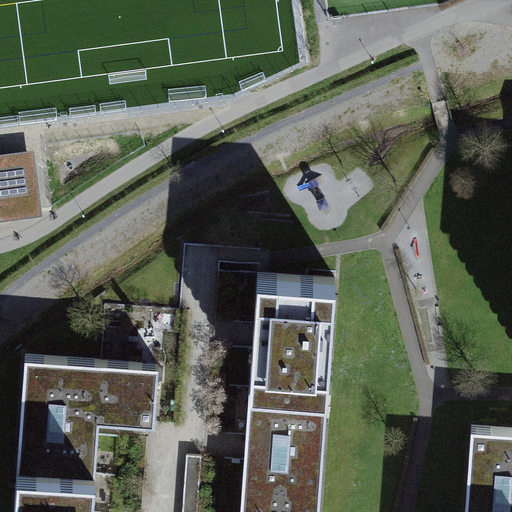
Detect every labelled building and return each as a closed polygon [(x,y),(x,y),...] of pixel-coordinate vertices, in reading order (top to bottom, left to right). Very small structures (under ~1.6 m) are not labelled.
[(0,165),(0,217),(39,213),(33,161),(0,165)] [(248,397),(326,402),(335,277),(257,271),(254,310),(248,397)] [(20,461),(96,466),(98,431),(99,419),(153,423),(158,366),(28,356),(20,461)] [(318,511),(326,402),(248,397),(245,443),(240,511),(318,511)] [(468,511),(511,511),(511,426),(476,424),(468,511)] [(92,511),(96,466),(20,461),(16,511),(92,511)]
